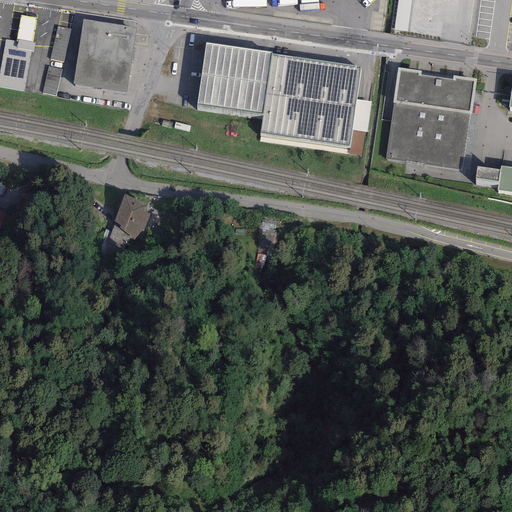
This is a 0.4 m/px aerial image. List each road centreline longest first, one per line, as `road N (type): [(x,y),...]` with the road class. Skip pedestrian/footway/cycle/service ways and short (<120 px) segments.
road 1 (unclassified): [(511,256),(360,218),(112,179),(174,15)]
road 2 (unclassified): [(238,24),(511,63)]
road 3 (unclassified): [(177,511),(0,462)]
